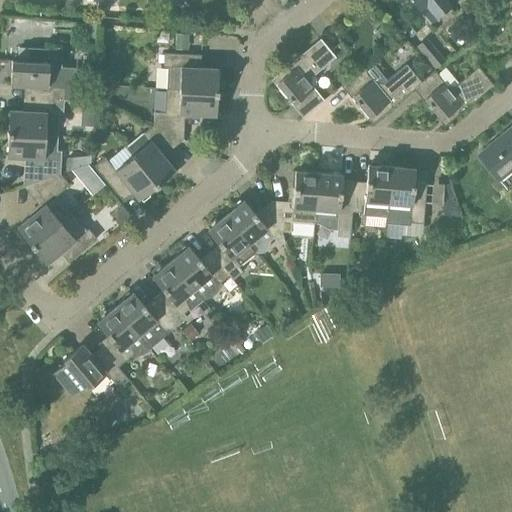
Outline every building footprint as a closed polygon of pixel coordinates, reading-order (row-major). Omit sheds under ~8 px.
[(409,0),(429,24),(456,1),(455,0),(409,0)] [(323,100),(312,86),(312,77),(335,57),(320,39),(271,80),(302,118),(323,100)] [(426,39),(417,47),(435,68),(444,61),(426,39)] [(24,99),(63,101),(73,101),(75,68),(61,68),(62,65),(48,64),(48,63),(49,49),(28,48),(27,62),(11,61),(10,85),(33,87),(32,99),(24,98),(24,99)] [(167,67),(166,89),(216,92),(217,69),(195,68),(195,56),(201,56),(201,55),(164,54),(164,67),(167,67)] [(413,89),(420,82),(406,64),(383,83),(374,83),(362,68),(341,86),(372,124),(413,89)] [(434,71),(420,82),(413,89),(444,126),(493,85),(478,67),(458,83),(445,68),(437,75),(434,71)] [(154,112),(153,125),(183,140),(184,140),(178,137),(179,114),(215,116),(216,92),(166,89),(165,113),(154,112)] [(8,134),(45,136),(55,136),(57,114),(63,114),(63,101),(24,99),(32,100),(31,112),(9,111),(8,134)] [(153,125),(143,133),(125,148),(132,157),(156,185),(174,170),(160,153),(177,138),(183,141),(183,140),(153,125)] [(511,127),(478,155),(498,181),(511,169),(511,127)] [(22,186),(22,187),(60,174),(60,160),(54,160),(55,152),(44,148),(45,136),(8,134),(6,158),(29,159),(28,185),(22,186)] [(82,158),(83,166),(90,164),(90,157),(82,158)] [(156,185),(132,157),(115,171),(104,158),(94,166),(117,195),(118,194),(114,190),(123,182),(138,200),(156,185)] [(386,218),(388,204),(391,167),(368,165),(366,188),(354,187),(354,182),(353,182),(353,187),(352,199),(351,212),(359,213),(359,215),(386,218)] [(414,169),(391,167),(388,204),(386,218),(386,224),(410,226),(410,223),(423,224),(426,187),(425,187),(424,192),(412,191),(414,169)] [(272,201),(271,201),(281,232),(290,233),(291,220),(315,222),(319,173),(295,172),(292,207),(273,206),(272,201)] [(326,228),(337,229),(350,230),(351,212),(352,199),(340,198),(342,175),(319,173),(315,222),(326,228)] [(69,215),(54,198),(69,185),(60,174),(22,187),(28,185),(44,205),(17,228),(32,246),(69,215)] [(281,232),(271,201),(272,206),(258,218),(243,201),(225,216),(256,253),(260,253),(265,252),(268,248),(268,244),(267,243),(274,238),(280,246),(284,242),(281,232)] [(69,215),(32,246),(47,264),(64,250),(72,259),(67,262),(68,263),(96,240),(88,229),(83,233),(69,215)] [(239,267),(256,253),(225,216),(207,231),(222,248),(212,256),(209,252),(228,276),(232,280),(242,271),(239,267)] [(170,262),(202,301),(209,298),(216,293),(219,286),(218,284),(228,276),(209,252),(208,252),(212,257),(202,264),(188,247),(170,262)] [(190,310),(202,301),(170,262),(152,277),(166,294),(157,302),(154,298),(153,298),(177,326),(187,318),(183,313),(189,308),(190,310)] [(149,349),(177,326),(153,298),(156,303),(147,310),(133,293),(115,308),(149,349)] [(98,344),(117,367),(133,354),(135,358),(150,351),(149,349),(115,308),(96,323),(111,340),(102,348),(98,344)] [(126,378),(117,367),(98,344),(106,355),(96,362),(82,345),(64,360),(87,389),(105,373),(116,387),(126,378)] [(65,421),(47,421),(47,447),(65,446),(65,421)]
